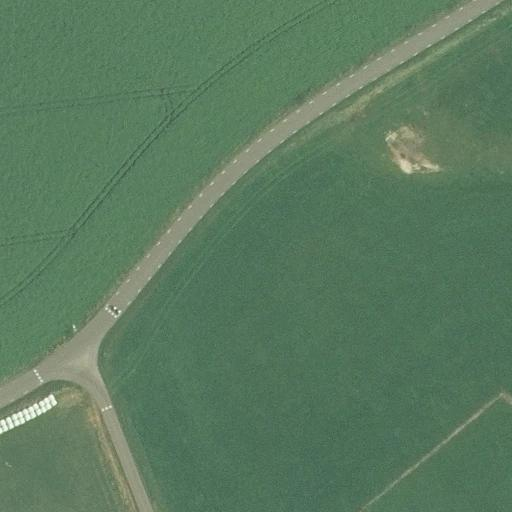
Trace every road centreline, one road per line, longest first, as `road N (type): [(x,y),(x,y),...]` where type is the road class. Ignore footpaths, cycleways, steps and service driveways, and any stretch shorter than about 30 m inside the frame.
road 1 (unclassified): [(81,350),(239,164),(490,0)]
road 2 (unclassified): [(145,511),(81,350)]
